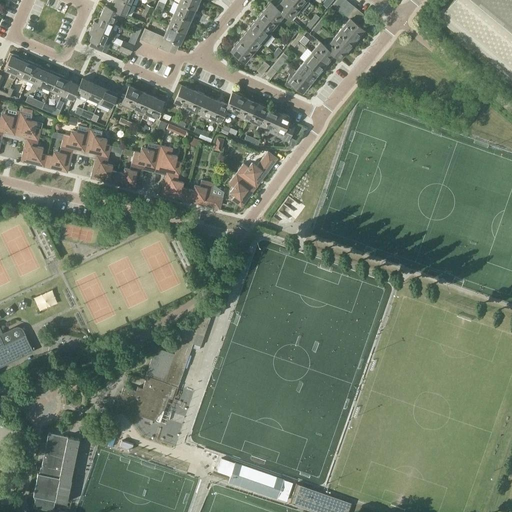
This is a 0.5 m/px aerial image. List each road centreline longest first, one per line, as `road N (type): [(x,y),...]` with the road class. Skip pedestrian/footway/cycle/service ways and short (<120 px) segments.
road 1 (residential): [(0,184),(230,241),(321,117)]
road 2 (residential): [(321,117),(203,58)]
road 3 (residential): [(321,117),(399,22)]
